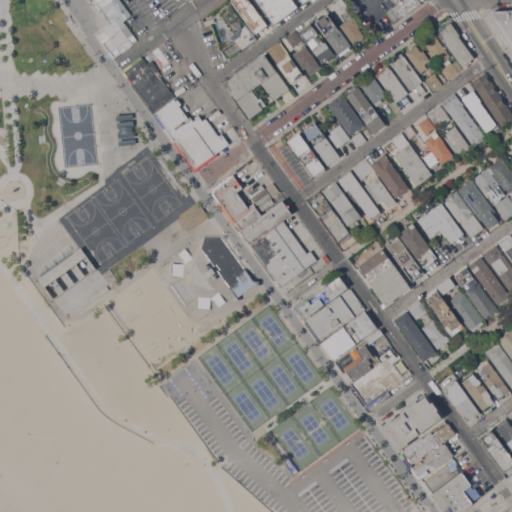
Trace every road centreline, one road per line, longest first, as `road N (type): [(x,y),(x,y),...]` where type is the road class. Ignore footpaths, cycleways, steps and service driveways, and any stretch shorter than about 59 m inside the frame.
road 1 (residential): [(178,0),(210,81),(511,498)]
road 2 (residential): [(252,140),(452,0)]
